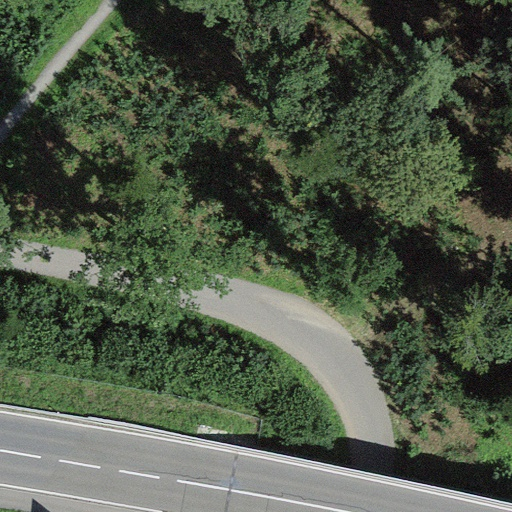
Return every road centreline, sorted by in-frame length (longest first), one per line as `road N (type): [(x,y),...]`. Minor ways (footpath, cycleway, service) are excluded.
road 1 (track): [(358,511),(368,455),(336,382),(242,305),(0,244)]
road 2 (secondary): [(0,452),(310,511)]
road 3 (track): [(81,0),(0,115)]
